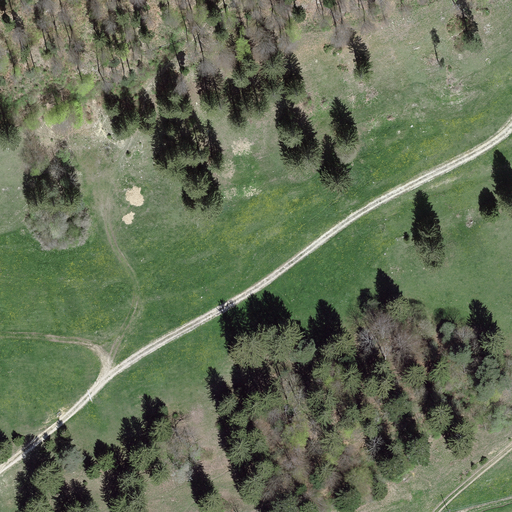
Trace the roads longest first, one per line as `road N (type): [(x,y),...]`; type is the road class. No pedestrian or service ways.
road 1 (track): [(0,470),(105,376),(211,319),(325,238),(490,147),(511,122)]
road 2 (track): [(105,376),(101,354),(80,342),(0,339)]
